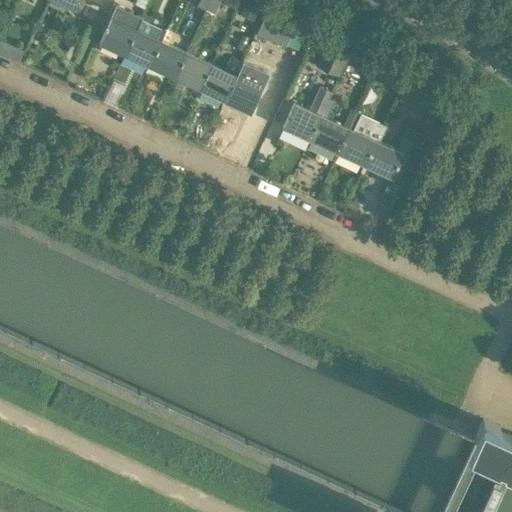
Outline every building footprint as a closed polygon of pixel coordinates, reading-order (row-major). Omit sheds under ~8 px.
[(51,0),(50,2),(59,7),(61,2),(75,9),(78,0),(51,0)] [(206,10),(210,0),(199,0),(197,5),(206,10)] [(219,0),(210,0),(206,10),(213,13),(219,0)] [(114,9),(99,42),(125,54),(137,29),(136,28),(135,28),(139,20),(114,9)] [(284,46),(294,25),(266,12),(256,33),(284,46)] [(162,40),(161,40),(166,29),(164,29),(164,30),(142,20),(142,18),(141,18),(136,28),(137,29),(125,54),(150,65),(162,40)] [(150,65),(175,77),(186,52),(162,40),(150,65)] [(338,74),(343,63),(349,50),(326,40),(315,64),(338,74)] [(379,52),(364,45),(355,65),(370,72),(379,52)] [(175,77),(199,88),(210,63),(186,52),(175,77)] [(398,84),(402,73),(407,62),(383,53),(374,75),(398,84)] [(224,69),(210,63),(199,88),(224,100),(236,74),(243,61),(231,55),(224,69)] [(236,74),(224,100),(250,112),(268,72),(243,61),(236,74)] [(406,84),(399,98),(411,103),(417,89),(406,84)] [(293,101),(282,126),(309,139),(321,114),(325,116),(333,100),(328,98),(331,91),(319,85),(309,108),(293,101)] [(309,139),(336,151),(348,126),(352,129),(359,112),(351,108),(343,124),(325,116),(321,114),(309,139)] [(336,151),(363,164),(375,139),(379,141),(386,125),(378,121),(359,112),(352,129),(348,126),(336,151)] [(363,164),(392,177),(393,175),(405,180),(426,136),(407,127),(397,149),(379,141),(375,139),(363,164)] [(511,431),(482,418),(473,436),(511,454),(511,431)]
